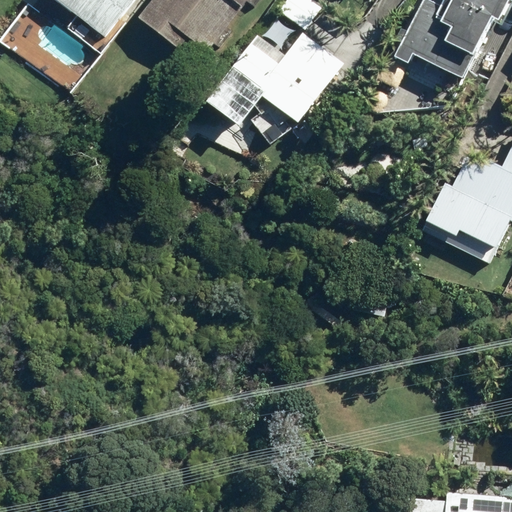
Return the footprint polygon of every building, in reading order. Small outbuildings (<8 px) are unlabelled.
[(43,0),(102,45),(136,0),(43,0)] [(150,0),(137,17),(180,50),(189,39),(210,55),(253,0),(150,0)] [(443,0),(436,14),(421,6),(404,39),(398,36),(393,45),(399,48),(390,65),(404,72),(409,64),(458,88),(487,30),(493,33),(509,3),(503,0),(443,0)] [(254,46),(212,105),(243,126),(264,96),(301,123),(347,59),(305,29),(279,64),(254,46)] [(443,189),(423,230),(453,245),(456,239),(493,257),(506,231),(511,229),(511,227),(511,149),(500,173),(467,157),(450,192),(443,189)] [(360,294),(354,315),(385,325),(391,304),(360,294)] [(511,511),(511,501),(445,496),(444,506),(402,502),(401,511),(511,511)]
